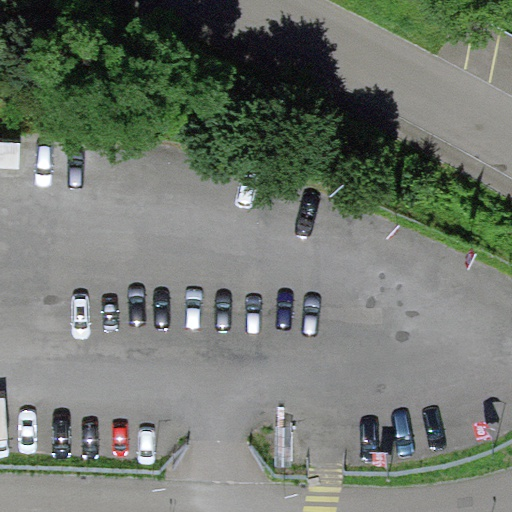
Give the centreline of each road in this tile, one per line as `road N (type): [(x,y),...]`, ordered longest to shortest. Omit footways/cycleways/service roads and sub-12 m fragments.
road 1 (unclassified): [(511,491),(456,506),(317,511),(0,498)]
road 2 (unclassified): [(221,0),(511,145)]
